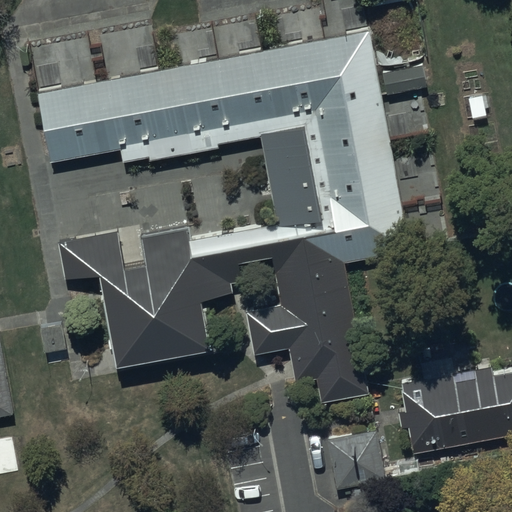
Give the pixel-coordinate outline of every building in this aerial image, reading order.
[(367,0),(379,61),(426,52),(416,0),(367,0)] [(436,0),(445,46),(487,39),(479,0),(436,0)] [(319,371),(323,395),(365,387),(340,256),(407,244),(386,133),(381,101),(368,33),(39,93),(52,159),(119,147),(121,158),(149,153),(149,158),(219,145),(218,141),(259,133),(275,220),(189,236),(187,224),(139,233),(144,259),(125,263),(118,228),(57,239),(64,277),(98,271),(115,362),(210,344),(200,295),(234,289),(232,280),(243,278),(239,257),(272,251),(281,303),(247,309),(254,350),(288,344),(294,376),(319,371)] [(382,66),(386,87),(425,79),(421,58),(382,66)] [(386,133),(426,127),(421,94),(381,101),(386,133)] [(40,323),(45,348),(67,344),(62,319),(40,323)] [(0,412),(14,410),(0,333),(0,412)] [(492,364),(400,380),(404,407),(397,408),(400,425),(407,424),(412,450),(511,431),(511,359),(511,366),(493,369),(492,364)] [(0,470),(11,468),(3,422),(0,422),(0,470)] [(376,427),(326,436),(335,486),(385,477),(376,427)]
